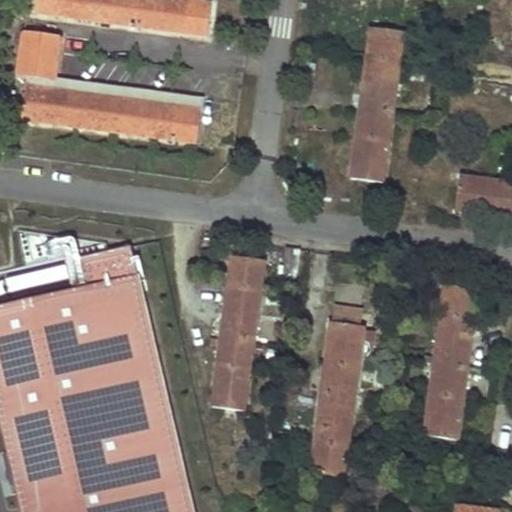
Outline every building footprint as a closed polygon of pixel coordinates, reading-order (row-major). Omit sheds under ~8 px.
[(173,0),(35,0),(34,14),(204,38),(209,5),(173,0)] [(24,29),(14,102),(22,102),(18,119),(196,146),(202,102),(56,81),(63,34),(24,29)] [(354,115),(345,178),(378,182),(400,34),(367,29),(354,115)] [(511,183),(460,176),(455,207),(511,215),(511,183)] [(281,248),(278,271),(292,273),(294,250),(281,248)] [(71,263),(78,292),(0,310),(0,445),(16,511),(194,511),(138,277),(131,249),(71,263)] [(231,258),(210,407),(242,412),(263,262),(248,260),(231,258)] [(444,288),(423,435),(454,440),(475,292),(461,290),(444,288)] [(328,325),(308,475),(339,480),(360,329),(343,327),(328,325)]
